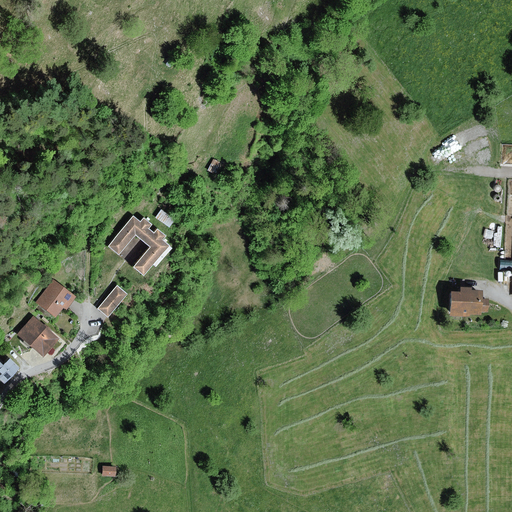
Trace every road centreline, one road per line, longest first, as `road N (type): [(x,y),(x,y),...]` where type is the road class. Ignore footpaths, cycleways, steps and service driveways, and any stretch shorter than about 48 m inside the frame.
road 1 (track): [(120,166),(88,236),(86,304)]
road 2 (residential): [(86,304),(76,344),(17,380),(0,401)]
